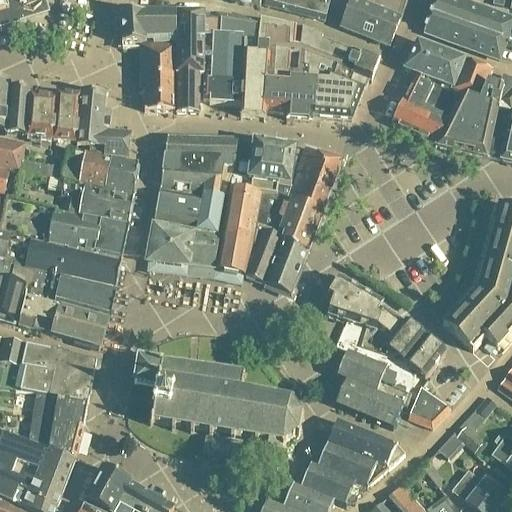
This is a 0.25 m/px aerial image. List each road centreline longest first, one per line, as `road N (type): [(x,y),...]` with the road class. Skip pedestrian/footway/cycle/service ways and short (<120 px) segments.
road 1 (residential): [(393,61),(299,24),(115,0)]
road 2 (residential): [(417,228),(356,143),(393,61)]
